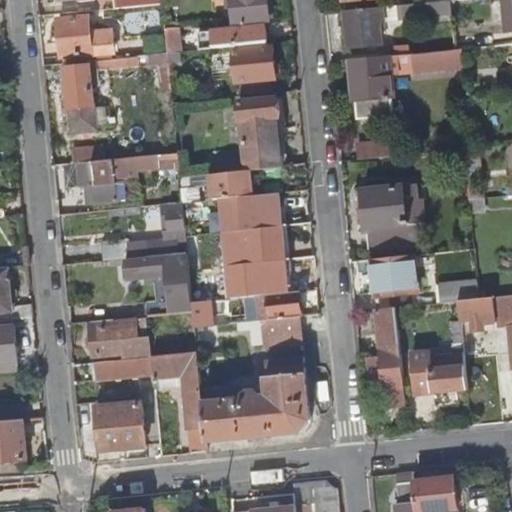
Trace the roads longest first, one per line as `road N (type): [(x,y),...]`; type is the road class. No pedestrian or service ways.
road 1 (residential): [(67,486),(18,0)]
road 2 (residential): [(306,0),(353,460)]
road 3 (residential): [(67,486),(353,460)]
road 4 (residential): [(353,460),(511,443)]
